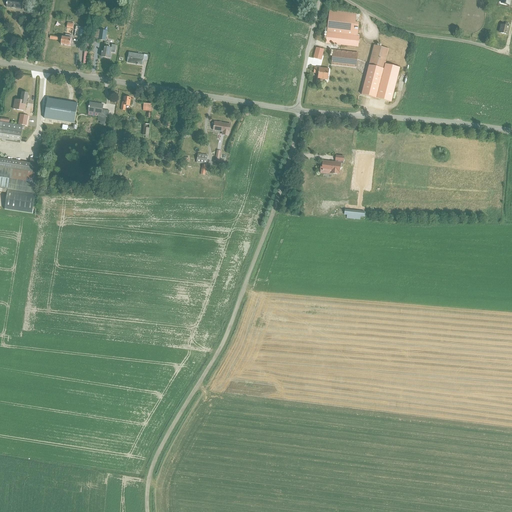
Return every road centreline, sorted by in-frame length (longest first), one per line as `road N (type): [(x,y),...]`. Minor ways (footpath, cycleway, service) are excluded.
road 1 (unclassified): [(147,511),(150,471),(222,345),(281,190),(298,111)]
road 2 (tertiary): [(298,111),(0,62)]
road 3 (tertiary): [(511,131),(298,111)]
road 4 (residential): [(346,0),(409,32),(505,53)]
